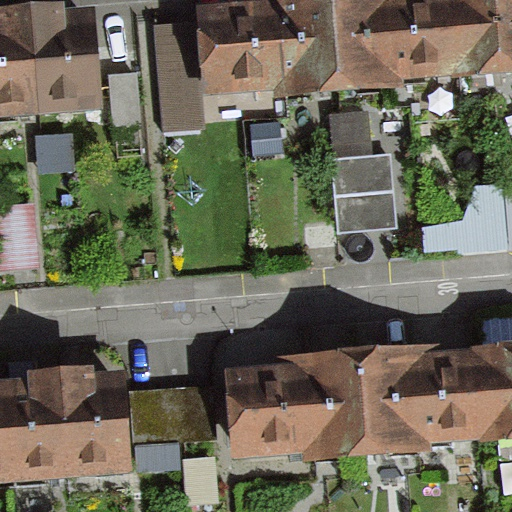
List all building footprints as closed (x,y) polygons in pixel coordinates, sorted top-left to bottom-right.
[(273,85),(266,0),(203,0),(211,90),(273,85)] [(335,81),(329,0),(266,0),(273,85),(335,81)] [(398,76),(391,0),(329,0),(335,81),(398,76)] [(460,71),(454,0),(391,0),(398,76),(460,71)] [(511,0),(454,0),(460,71),(511,67),(511,0)] [(44,107),(101,103),(98,52),(95,5),(38,9),(44,107)] [(0,109),(44,107),(38,9),(0,11),(0,109)] [(200,129),(193,24),(153,27),(160,132),(200,129)] [(139,160),(132,50),(98,52),(101,103),(105,162),(139,160)] [(66,136),(34,137),(36,172),(67,171),(66,136)] [(389,228),(383,156),(327,161),(333,233),(389,228)] [(435,231),(436,258),(511,254),(511,193),(476,195),(477,230),(435,231)] [(26,206),(0,207),(0,268),(30,267),(26,206)] [(511,339),(472,342),(479,434),(511,431),(511,339)] [(479,434),(472,342),(409,347),(416,438),(479,434)] [(416,438),(409,347),(347,352),(354,443),(416,438)] [(354,443),(347,352),(285,357),(292,448),(354,443)] [(292,448),(285,357),(223,361),(230,452),(292,448)] [(70,469),(128,465),(122,368),(64,371),(70,469)] [(70,469),(64,371),(6,375),(13,473),(70,469)] [(0,473),(13,473),(6,375),(0,375),(0,473)] [(212,435),(208,388),(136,393),(139,440),(212,435)]
